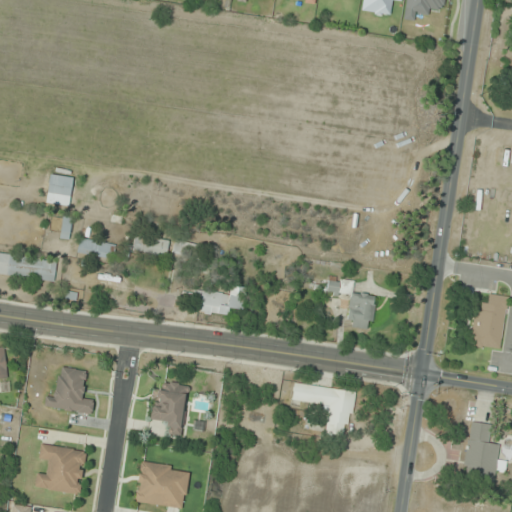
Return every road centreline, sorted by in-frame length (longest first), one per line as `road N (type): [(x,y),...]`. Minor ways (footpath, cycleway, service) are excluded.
road 1 (tertiary): [(398,511),(473,0)]
road 2 (secondary): [(0,312),(421,375)]
road 3 (residential): [(131,332),(102,511)]
